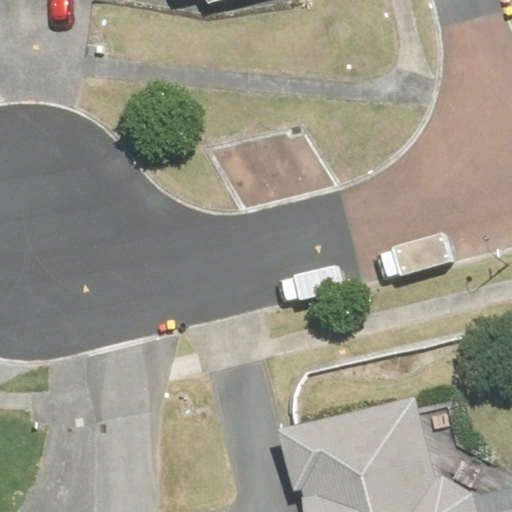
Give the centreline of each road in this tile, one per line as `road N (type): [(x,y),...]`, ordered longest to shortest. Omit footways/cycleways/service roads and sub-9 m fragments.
road 1 (residential): [(29,222),(139,253),(511,183)]
road 2 (residential): [(470,0),(511,165)]
